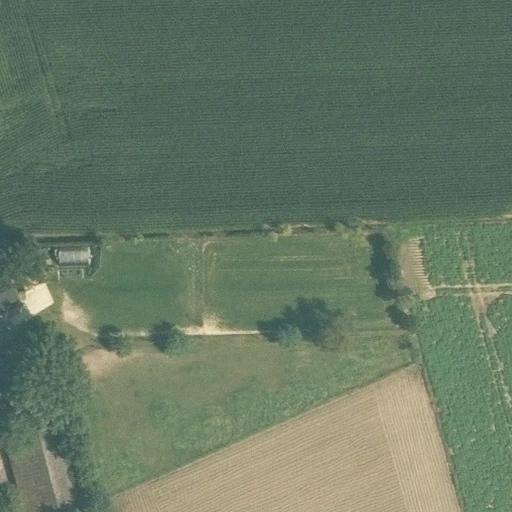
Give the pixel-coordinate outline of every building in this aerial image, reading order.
[(26,290),(43,283),(36,267),(19,274),(26,290)] [(0,314),(21,305),(6,273),(0,275),(0,314)] [(4,386),(8,392),(24,383),(20,377),(4,386)] [(0,435),(10,429),(0,410),(0,435)] [(91,511),(93,511),(68,423),(5,440),(24,511),(91,511)]
